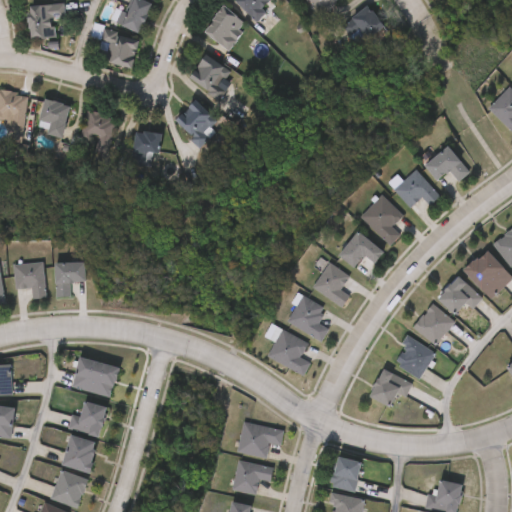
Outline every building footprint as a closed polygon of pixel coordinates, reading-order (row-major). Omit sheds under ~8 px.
[(119,11),(124,13),(129,0),(142,0),(149,3),(135,32),(114,22),(119,11)] [(270,0),(251,19),(232,0),(270,0)] [(304,0),(334,0),(324,14),(304,0)] [(28,39),(26,5),(63,3),(63,17),(53,17),(54,37),(28,39)] [(381,25),(365,39),(347,18),(363,4),(381,25)] [(245,24),(225,50),(200,30),(220,5),(245,24)] [(105,52),(98,51),(102,30),(137,36),(131,67),(103,62),(105,52)] [(185,76),(200,55),(225,72),(209,94),(185,76)] [(511,131),(489,109),(509,87),(511,89),(511,131)] [(6,122),(0,121),(0,90),(26,93),(23,130),(6,129),(6,122)] [(35,130),(42,98),(69,104),(61,137),(35,130)] [(197,146),(171,121),(191,99),(217,124),(197,146)] [(115,117),(107,152),(94,150),(95,142),(79,139),(85,111),(115,117)] [(130,153),(130,132),(157,132),(157,153),(130,153)] [(436,181),(423,166),(447,146),(470,173),(459,182),(449,170),(436,181)] [(394,190),(416,170),(441,198),(430,207),(422,198),(410,208),(394,190)] [(402,236),(391,247),(362,217),(383,196),(403,217),(393,227),(402,236)] [(511,267),(511,268),(493,245),(511,230),(511,267)] [(385,253),(375,264),(364,256),(354,268),(339,255),(358,231),(385,253)] [(511,275),(511,281),(493,300),(464,272),(485,250),(511,275)] [(15,290),(13,265),(42,263),(45,299),(31,300),(31,289),(15,290)] [(82,282),(69,282),(69,297),(53,297),(53,263),(82,263),(82,282)] [(351,277),(342,290),(352,297),(344,309),(314,288),(330,263),(351,277)] [(474,311),(467,304),(455,316),(438,299),(460,277),(484,301),(474,311)] [(327,308),(319,324),(330,329),(324,342),(288,325),(301,297),(327,308)] [(456,324),(437,347),(414,328),(434,305),(456,324)] [(313,365),(306,378),(268,357),(283,330),(310,345),(302,359),(313,365)] [(421,381),(394,364),(410,337),(438,354),(421,381)] [(74,390),(79,359),(118,366),(112,397),(74,390)] [(10,397),(0,397),(0,366),(9,366),(10,397)] [(414,386),(407,399),(398,394),(391,409),(370,397),(384,370),(414,386)] [(106,407),(99,437),(70,430),(74,415),(79,416),(83,401),(106,407)] [(0,407),(12,409),(8,440),(0,438),(0,407)] [(237,453),(244,423),(285,432),(282,447),(270,444),(266,460),(237,453)] [(62,466),(70,436),(97,443),(89,473),(62,466)] [(331,488),(338,458),(363,464),(355,494),(331,488)] [(275,469),(272,483),(259,480),(256,496),(232,491),(239,461),(275,469)] [(88,480),(77,508),(51,499),(62,470),(88,480)] [(440,511),(430,509),(439,479),(465,487),(458,511),(440,511)] [(363,511),(330,511),(335,494),(366,502),(363,511)] [(40,511),(44,502),(67,511),(40,511)] [(228,511),(230,503),(251,507),(250,511),(228,511)]
